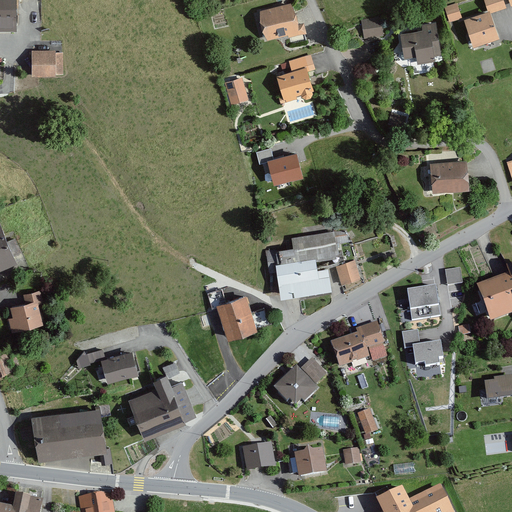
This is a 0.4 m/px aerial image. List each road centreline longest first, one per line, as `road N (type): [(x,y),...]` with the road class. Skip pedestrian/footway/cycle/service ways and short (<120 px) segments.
road 1 (unclassified): [(508,211),(286,342),(191,434),(172,486)]
road 2 (residential): [(508,211),(482,143),(390,143),(371,130),(309,0)]
road 3 (tertiary): [(0,468),(172,486)]
road 4 (tertiary): [(172,486),(245,494),(301,511)]
